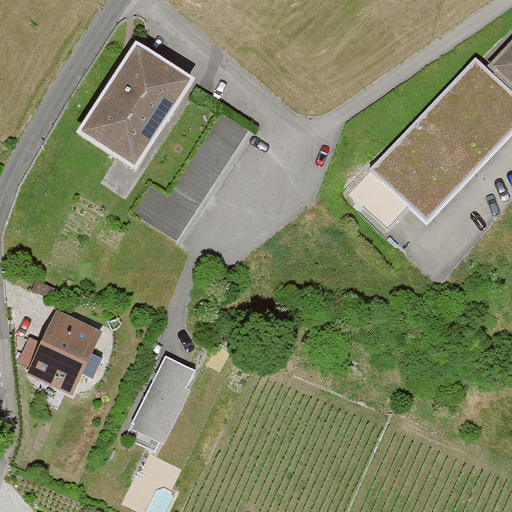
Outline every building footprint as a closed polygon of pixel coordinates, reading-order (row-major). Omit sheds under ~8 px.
[(197,86),(138,48),(84,131),(143,169),(197,86)] [(511,154),(511,51),(497,69),(484,57),(381,168),(445,227),(511,154)] [(258,131),(225,109),(169,192),(152,181),(132,211),(182,244),(258,131)] [(65,310),(33,373),(83,397),(114,335),(65,310)] [(212,373),(173,353),(137,426),(176,446),(212,373)]
